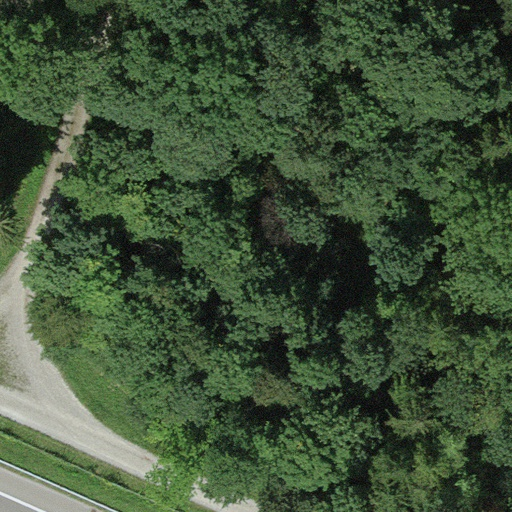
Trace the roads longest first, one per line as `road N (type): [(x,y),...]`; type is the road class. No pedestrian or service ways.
road 1 (track): [(99,0),(4,397)]
road 2 (track): [(258,511),(0,396)]
